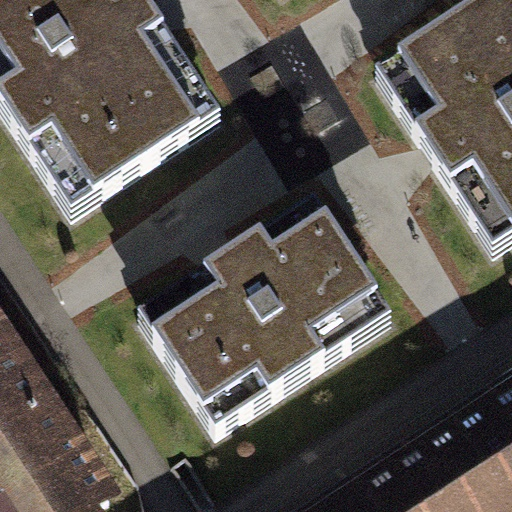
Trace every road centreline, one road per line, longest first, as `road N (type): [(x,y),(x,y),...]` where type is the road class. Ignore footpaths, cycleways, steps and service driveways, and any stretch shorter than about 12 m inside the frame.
road 1 (unknown): [(171,511),(0,231)]
road 2 (unknown): [(262,511),(511,347)]
